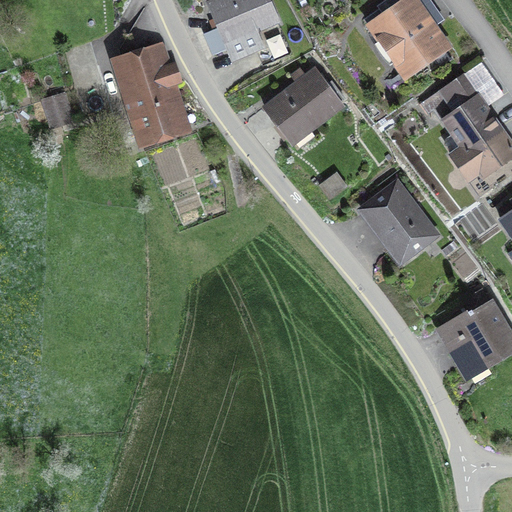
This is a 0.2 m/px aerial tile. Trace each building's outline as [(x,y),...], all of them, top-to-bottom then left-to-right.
[(266,65),(291,54),(267,0),(225,0),(211,6),(234,60),(259,49),(266,65)] [(374,27),(405,72),(443,45),(412,1),(374,27)] [(154,45),(120,57),(145,135),(179,124),(167,86),(180,81),(175,64),(162,68),(154,45)] [(316,71),(265,109),(297,150),(315,136),(309,129),(341,104),(316,71)] [(511,173),(511,145),(463,74),(423,102),(430,112),(435,109),(462,147),(450,155),(479,197),(511,173)] [(63,94),(45,99),(54,126),(72,120),(63,94)] [(363,210),(400,259),(434,234),(396,185),(363,210)] [(511,200),(499,209),(504,217),(501,219),(511,234),(511,249),(507,253),(511,259),(511,200)] [(471,309),(439,329),(468,378),(470,377),(464,368),(481,358),(483,361),(511,344),(511,341),(489,302),(473,312),(471,309)]
